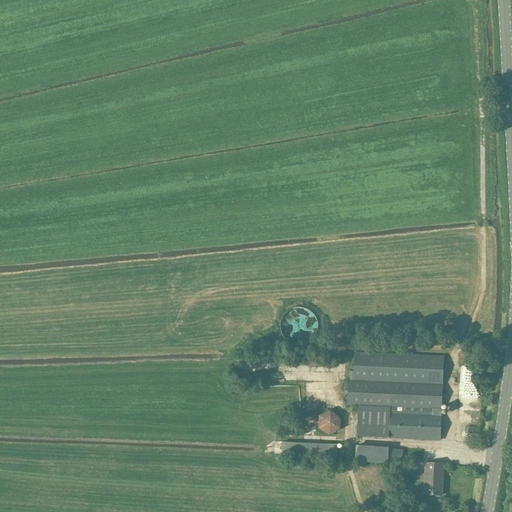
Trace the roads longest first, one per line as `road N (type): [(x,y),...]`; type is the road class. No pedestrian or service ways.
road 1 (tertiary): [(487,511),(511,356)]
road 2 (tertiary): [(511,134),(504,0)]
